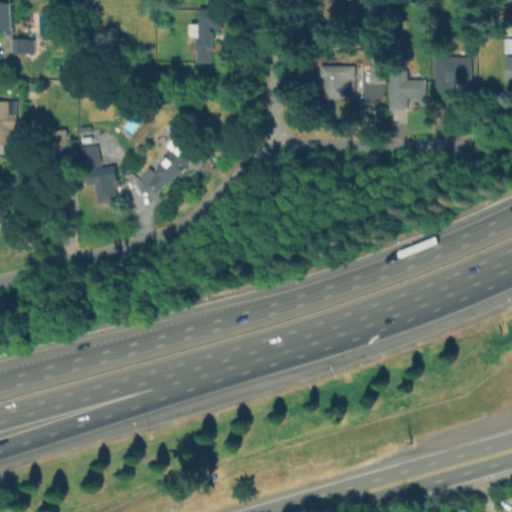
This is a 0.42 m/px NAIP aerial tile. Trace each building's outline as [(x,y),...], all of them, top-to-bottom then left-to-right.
[(324,24),(324,0),(348,0),(348,24),(324,24)] [(0,1),(15,1),(15,31),(0,31),(0,1)] [(213,32),(213,63),(200,63),(200,38),(193,38),(193,25),(200,25),(200,10),(222,10),(222,32),(213,32)] [(14,41),(30,41),(30,57),(14,56),(14,41)] [(474,79),(474,89),(463,89),(463,79),(454,79),(454,96),(437,96),(438,60),(474,60),(474,79)] [(320,101),(320,66),(358,66),(358,101),(320,101)] [(373,83),(373,66),(388,66),(388,83),(373,83)] [(412,69),(412,82),(427,82),(427,109),(392,109),(392,69),(412,69)] [(0,103),(15,103),(15,130),(11,130),(11,148),(0,148),(0,103)] [(69,131),(74,162),(56,165),(50,134),(69,131)] [(152,168),(156,172),(173,153),(168,149),(180,135),(201,152),(162,198),(141,180),(152,168)] [(83,150),(100,147),(104,171),(115,170),(121,205),(94,210),(83,150)] [(40,189),(32,181),(41,171),(56,184),(47,194),(40,189)] [(32,181),(40,189),(26,205),(9,191),(24,174),(32,181)] [(0,229),(0,208),(10,217),(0,229)]
